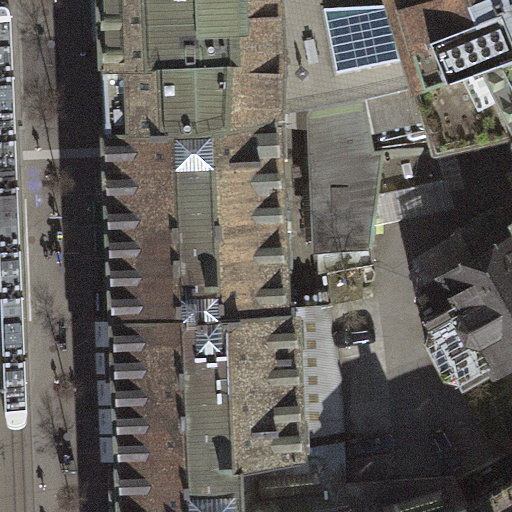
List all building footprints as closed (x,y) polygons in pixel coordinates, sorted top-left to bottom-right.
[(511,54),(511,0),(100,0),(102,43),(105,127),(196,127),(279,114),(312,106),(365,95),(418,82),(419,85),(511,54)] [(509,134),(511,132),(511,54),(419,85),(418,82),(365,95),(371,132),(427,118),(436,148),(437,150),(509,134)] [(378,193),(384,150),(375,150),(371,132),(365,95),(312,106),(318,248),(372,245),(375,217),(383,193),(378,193)] [(196,127),(105,127),(113,316),(286,308),(279,114),(196,127)] [(511,132),(509,134),(511,140),(511,217),(510,219),(503,206),(489,207),(470,218),(462,229),(475,252),(424,284),(438,307),(423,318),(428,325),(425,338),(446,377),(457,379),(463,386),(511,358),(511,132)] [(378,193),(383,193),(444,179),(437,150),(436,148),(425,150),(424,147),(384,150),(378,193)] [(454,182),(399,193),(403,214),(458,204),(454,182)] [(294,309),(286,308),(113,316),(123,511),(243,511),(241,463),(299,451),(294,309)] [(511,511),(511,479),(470,502),(467,511),(511,511)]
